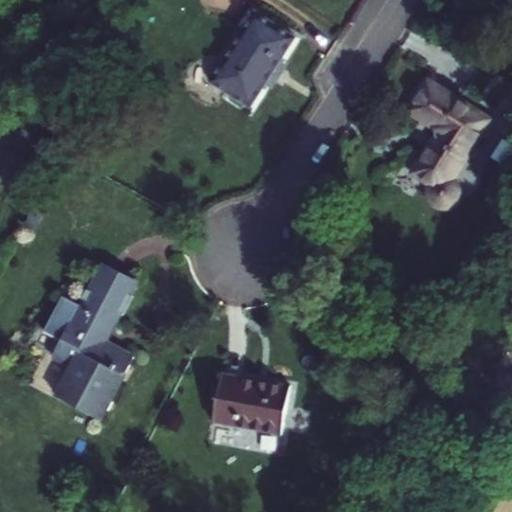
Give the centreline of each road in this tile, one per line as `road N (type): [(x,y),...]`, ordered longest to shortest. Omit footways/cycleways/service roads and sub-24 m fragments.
road 1 (residential): [(234,257),(406,0)]
road 2 (track): [(118,0),(0,262)]
